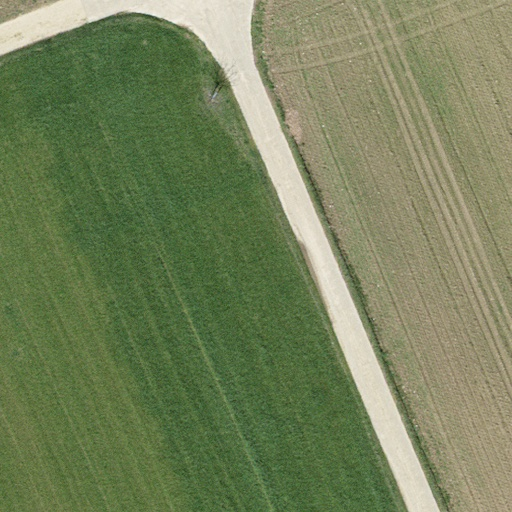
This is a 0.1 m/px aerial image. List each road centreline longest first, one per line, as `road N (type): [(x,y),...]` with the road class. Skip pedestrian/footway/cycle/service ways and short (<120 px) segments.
road 1 (track): [(425,511),(209,0)]
road 2 (track): [(115,0),(0,44)]
